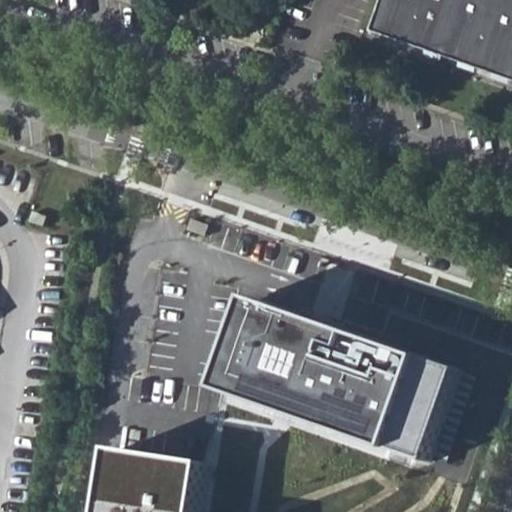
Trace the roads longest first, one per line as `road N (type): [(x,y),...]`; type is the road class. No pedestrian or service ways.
road 1 (residential): [(0,101),(511,281)]
road 2 (residential): [(511,178),(0,0)]
road 3 (unknown): [(313,511),(331,473),(162,417)]
